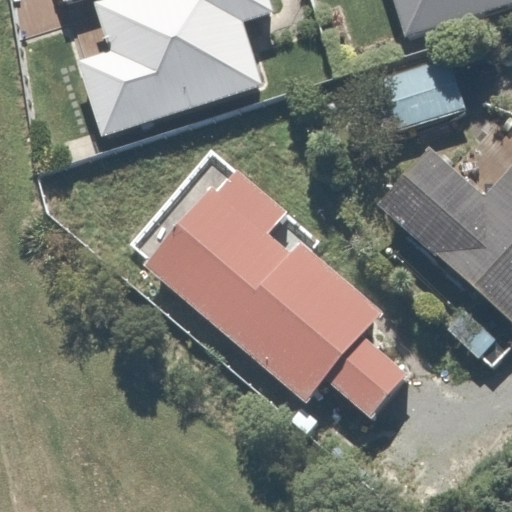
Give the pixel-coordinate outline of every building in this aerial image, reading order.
[(62,88),(89,164),(252,106),(227,36),(269,21),(261,0),(168,0),(96,26),(111,70),(62,88)] [(511,0),(362,0),(382,70),(511,33),(511,0)] [(444,56),(368,82),(388,138),(463,112),(444,56)] [(438,176),(382,239),(507,350),(511,344),(511,125),(500,138),(511,148),(511,175),(479,212),(438,176)] [(271,239),(226,198),(138,294),(293,436),(313,414),(353,451),(394,406),(351,366),(378,337),(297,263),(283,278),(257,254),(271,239)]
